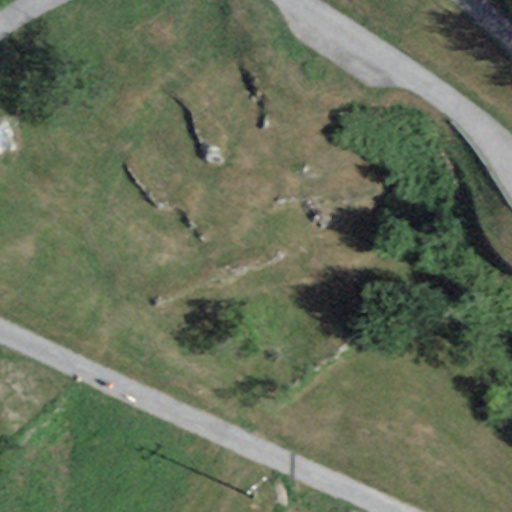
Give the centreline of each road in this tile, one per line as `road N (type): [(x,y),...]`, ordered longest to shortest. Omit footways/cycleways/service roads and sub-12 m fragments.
road 1 (unclassified): [(0,337),(397,511)]
road 2 (unclassified): [(511,159),(460,110),(294,0)]
